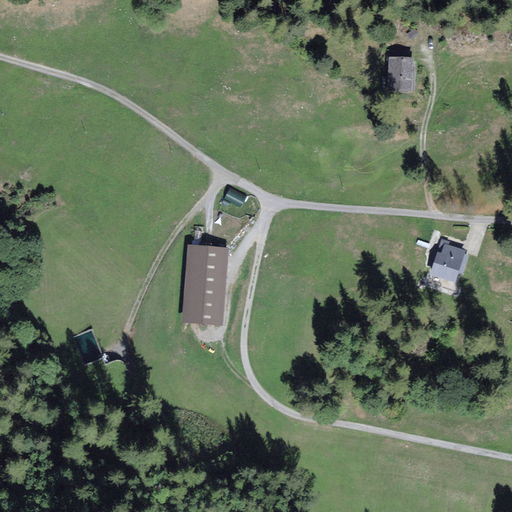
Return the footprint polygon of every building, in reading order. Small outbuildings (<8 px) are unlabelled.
[(412,90),(413,59),(390,58),(389,89),(412,90)] [(242,204),(246,198),(231,189),(228,195),(242,204)] [(469,253),(447,245),(443,255),(440,254),(432,275),(458,284),(469,253)] [(224,323),(229,250),(190,248),(185,320),(224,323)] [(110,366),(97,331),(76,338),(101,398),(137,386),(127,360),(110,366)]
